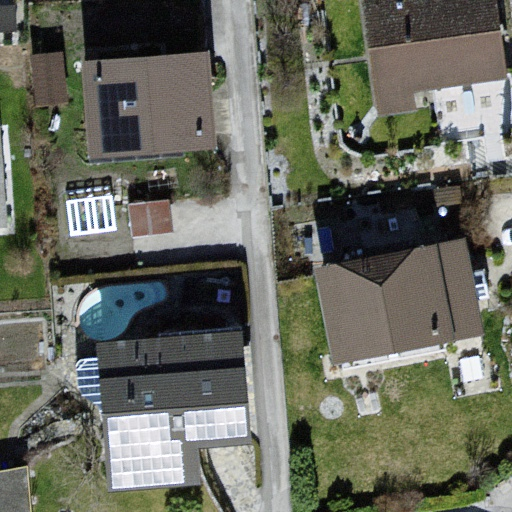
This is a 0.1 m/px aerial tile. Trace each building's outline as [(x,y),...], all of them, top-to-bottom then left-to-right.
[(489,0),(357,0),(348,1),(367,123),(405,116),(401,98),(499,81),(489,0)] [(191,54),(62,65),(74,163),(199,154),(191,54)] [(463,241),(316,269),(334,363),(481,335),(463,241)] [(240,330),(95,342),(108,495),(202,487),(199,448),(249,444),(240,330)] [(0,511),(31,511),(27,466),(0,470),(0,511)]
